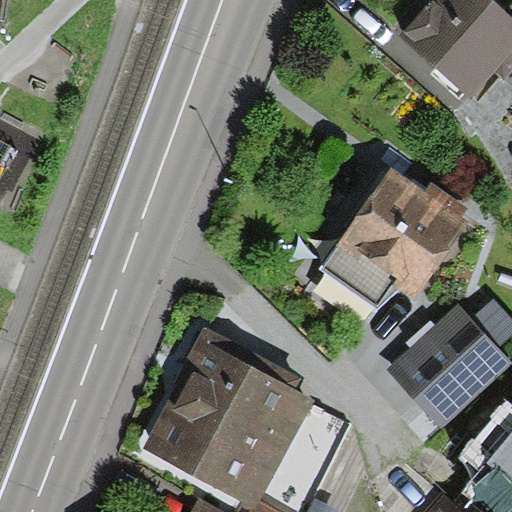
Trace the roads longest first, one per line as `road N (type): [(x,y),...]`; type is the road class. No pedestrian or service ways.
road 1 (secondary): [(217,0),(27,511)]
road 2 (unknown): [(132,230),(415,452)]
